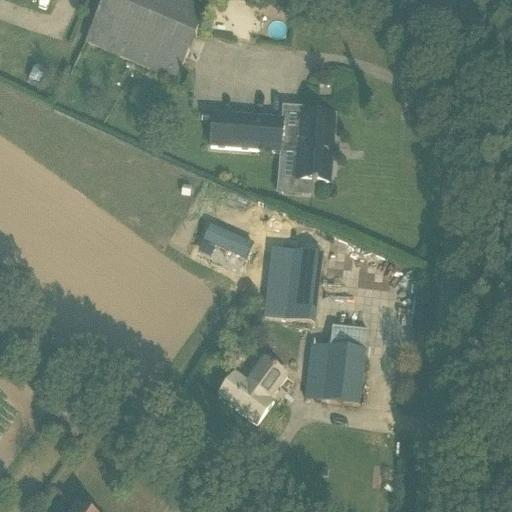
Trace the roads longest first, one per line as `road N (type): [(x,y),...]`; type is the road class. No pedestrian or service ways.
road 1 (unclassified): [(424,511),(470,0)]
road 2 (unclassified): [(249,511),(0,334)]
